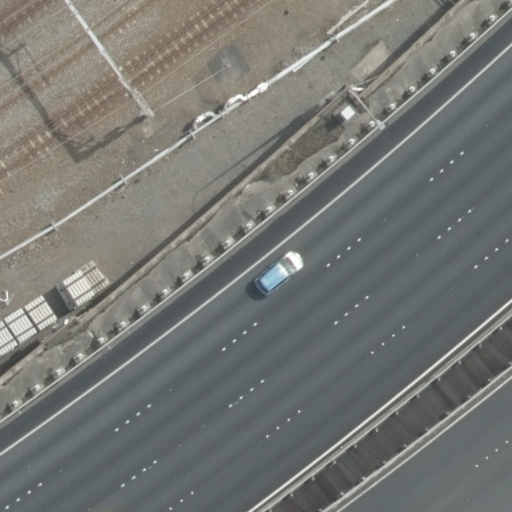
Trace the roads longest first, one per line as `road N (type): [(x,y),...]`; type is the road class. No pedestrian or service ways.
road 1 (motorway): [(145,511),(269,425),(511,225)]
road 2 (motorway): [(511,433),(409,511)]
